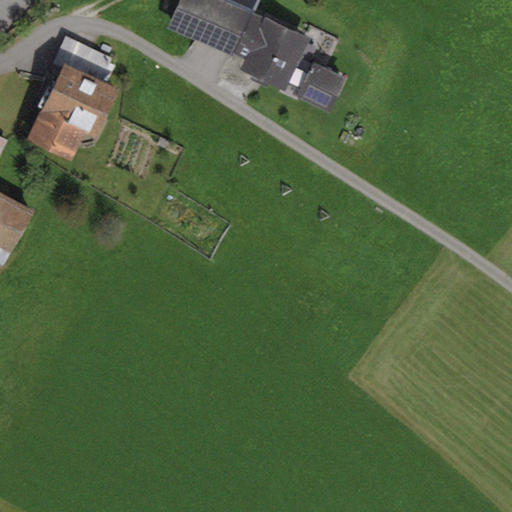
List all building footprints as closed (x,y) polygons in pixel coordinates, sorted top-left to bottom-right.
[(276,25),(223,0),(188,0),(176,27),(249,61),(245,71),(296,95),(324,36),(280,16),(276,25)] [(127,92),(72,64),(35,138),(77,159),(92,129),(105,135),(127,92)] [(353,81),(320,65),(304,98),(337,114),(353,81)] [(13,72),(1,77),(4,85),(16,80),(13,72)] [(0,134),(0,153),(8,138),(0,134)] [(36,205),(0,185),(0,244),(11,250),(36,205)]
